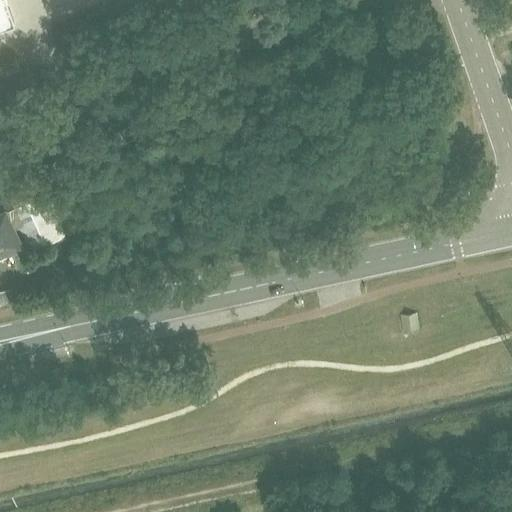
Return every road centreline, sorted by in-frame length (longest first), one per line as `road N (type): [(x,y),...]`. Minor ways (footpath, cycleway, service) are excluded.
road 1 (track): [(511,406),(32,511)]
road 2 (residential): [(0,145),(218,48),(397,0)]
road 3 (tertiary): [(0,354),(273,284)]
road 4 (tertiary): [(273,284),(0,335)]
road 5 (tertiary): [(273,284),(511,233)]
road 6 (tertiary): [(511,162),(456,0)]
